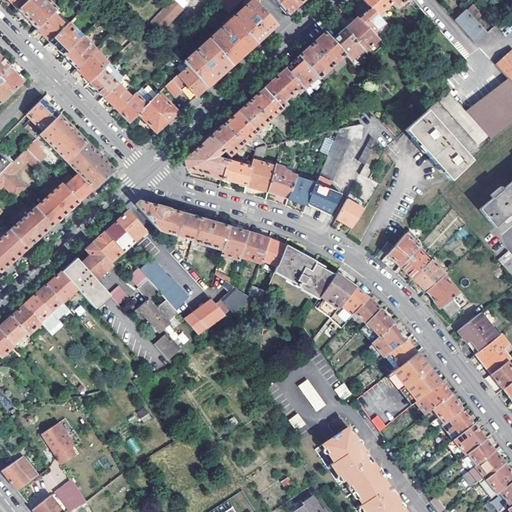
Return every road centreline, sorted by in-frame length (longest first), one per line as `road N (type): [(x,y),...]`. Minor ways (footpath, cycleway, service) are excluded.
road 1 (residential): [(511,436),(371,271),(328,242),(143,169)]
road 2 (tertiary): [(143,169),(335,0)]
road 3 (residential): [(143,169),(0,25)]
road 4 (tertiary): [(0,298),(143,169)]
